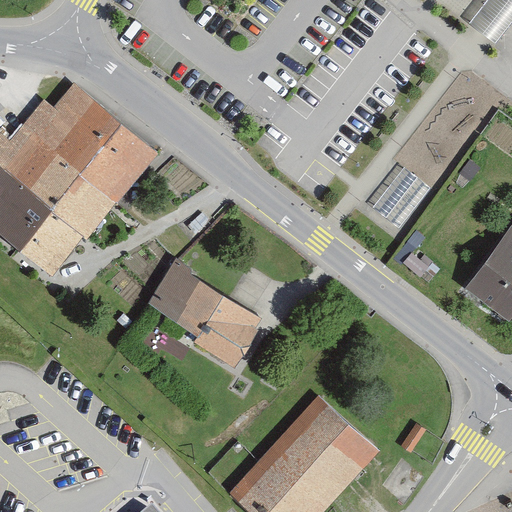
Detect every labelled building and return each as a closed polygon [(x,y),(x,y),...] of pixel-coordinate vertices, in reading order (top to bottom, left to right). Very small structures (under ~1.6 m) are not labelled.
[(0,235),(52,280),(157,156),(74,86),(54,111),(42,101),(6,144),(0,138),(0,235)] [(511,229),(465,294),(511,326),(511,324),(511,229)] [(235,372),(264,320),(196,283),(199,278),(175,265),(150,310),(199,338),(193,349),(235,372)] [(328,511),(380,454),(318,398),(230,496),(248,511),(328,511)] [(417,429),(402,452),(411,458),(426,435),(417,429)]
